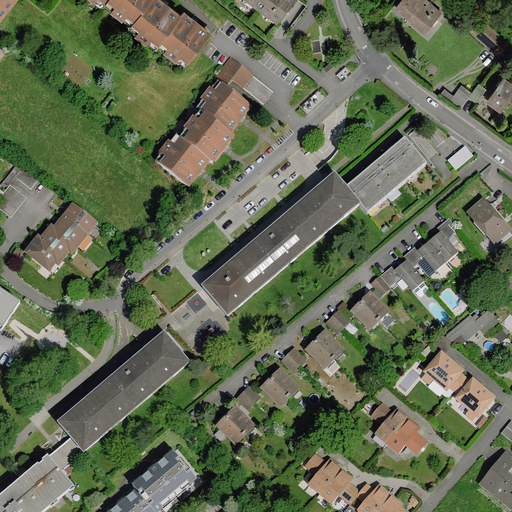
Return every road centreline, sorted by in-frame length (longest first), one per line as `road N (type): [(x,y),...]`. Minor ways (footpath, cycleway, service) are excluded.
road 1 (residential): [(498,151),(206,409)]
road 2 (residential): [(378,61),(132,277),(119,301)]
road 3 (residential): [(378,61),(498,151)]
road 4 (residential): [(511,407),(423,511)]
